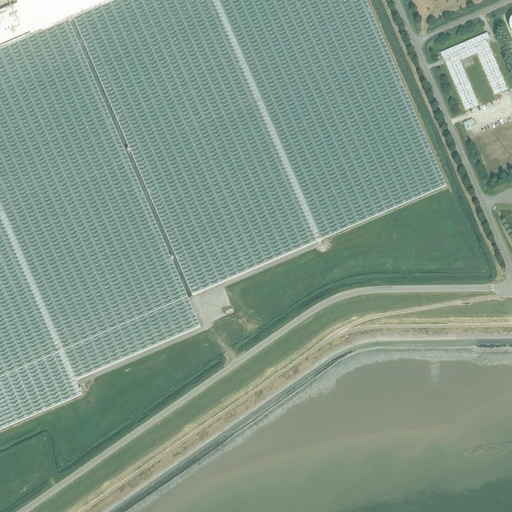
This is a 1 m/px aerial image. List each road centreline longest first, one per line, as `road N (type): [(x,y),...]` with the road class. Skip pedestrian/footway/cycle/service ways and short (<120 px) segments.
road 1 (unclassified): [(24,511),(340,296),(511,287)]
road 2 (unclassified): [(511,273),(414,42)]
